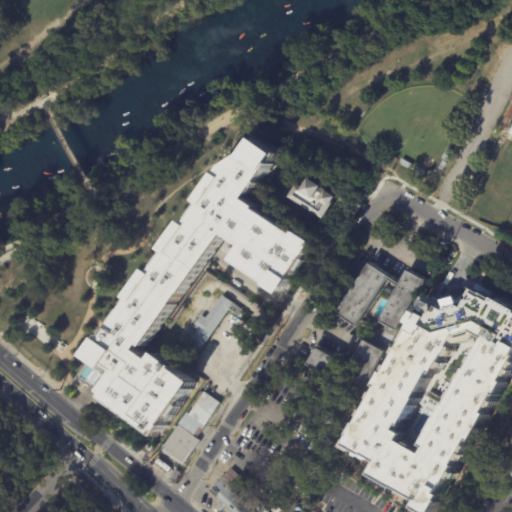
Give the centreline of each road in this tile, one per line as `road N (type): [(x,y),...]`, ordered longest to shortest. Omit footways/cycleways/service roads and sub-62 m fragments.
road 1 (residential): [(382,189),(166,511)]
road 2 (residential): [(511,259),(382,189)]
road 3 (secondary): [(176,499),(73,418)]
